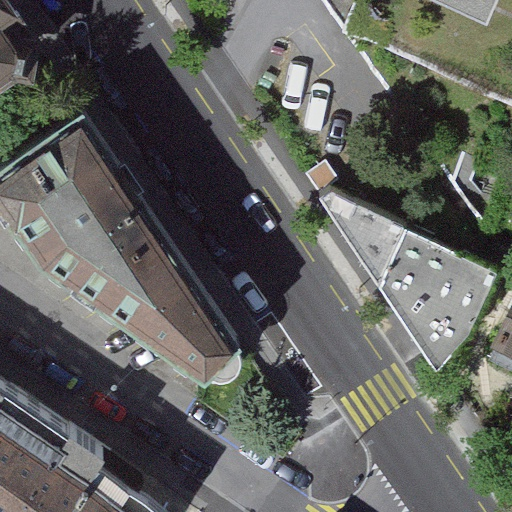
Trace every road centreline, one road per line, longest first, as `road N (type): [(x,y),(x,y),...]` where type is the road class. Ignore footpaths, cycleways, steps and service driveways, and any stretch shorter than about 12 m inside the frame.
road 1 (secondary): [(110,0),(465,511)]
road 2 (residential): [(0,305),(297,511)]
